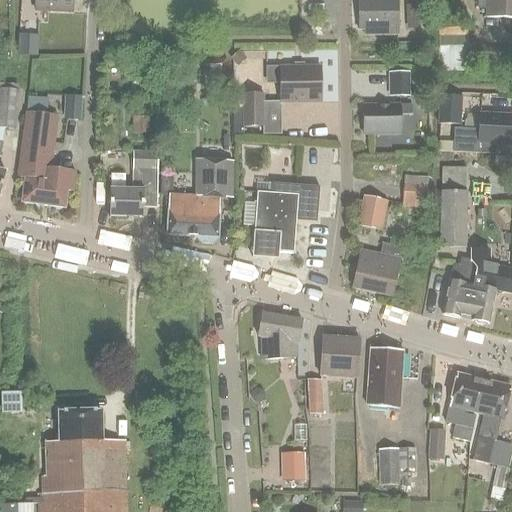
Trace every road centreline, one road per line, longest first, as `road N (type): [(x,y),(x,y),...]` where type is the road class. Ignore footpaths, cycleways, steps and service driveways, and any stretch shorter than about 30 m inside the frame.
road 1 (residential): [(332,311),(349,189),(346,0)]
road 2 (residential): [(100,0),(84,244)]
road 3 (residential): [(241,511),(226,282)]
road 4 (secondary): [(332,311),(511,360)]
road 5 (secondary): [(84,244),(226,282)]
